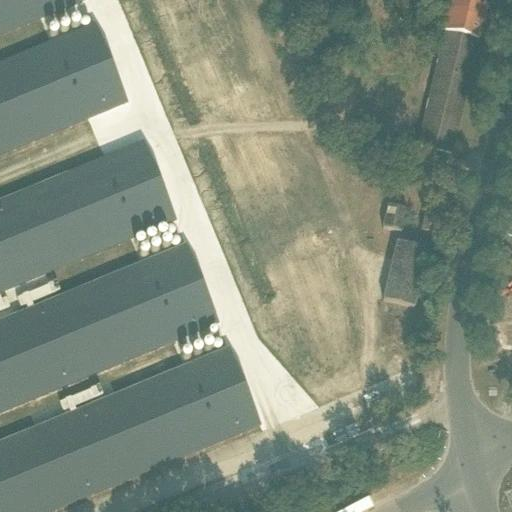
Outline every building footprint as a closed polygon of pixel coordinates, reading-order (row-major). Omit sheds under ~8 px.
[(0,0),(0,35),(84,1),(83,0),(0,0)] [(348,31),(355,6),(331,0),(273,0),(270,11),(348,31)] [(416,147),(431,150),(450,155),(486,6),(459,0),(452,0),(449,12),(429,7),(426,22),(445,27),(416,147)] [(0,156),(127,105),(95,28),(0,67),(0,156)] [(144,145),(0,204),(0,294),(176,222),(144,145)] [(406,211),(388,207),(382,230),(401,234),(406,211)] [(431,235),(436,218),(425,216),(421,233),(431,235)] [(382,302),(394,305),(414,309),(428,252),(396,244),(382,302)] [(0,414),(218,325),(186,248),(0,325),(0,414)] [(228,351),(0,445),(0,511),(51,511),(259,427),(228,351)]
